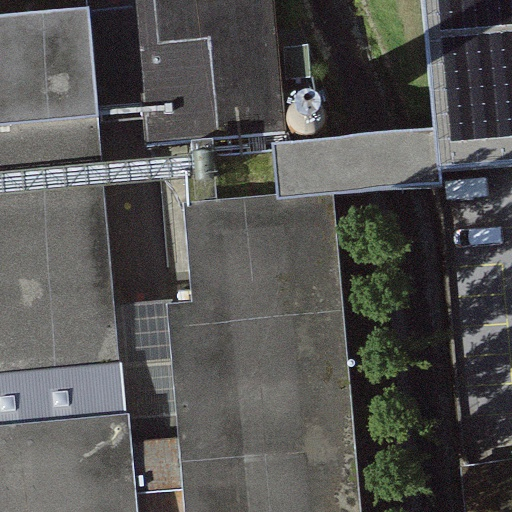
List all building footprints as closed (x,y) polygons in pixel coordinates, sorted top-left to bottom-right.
[(0,0),(0,433),(126,422),(89,13),(64,15),(62,0),(0,0)] [(137,0),(150,150),(284,138),(272,0),(137,0)] [(511,0),(423,0),(442,209),(511,202),(511,0)] [(190,511),(356,511),(329,198),(365,195),(345,142),(272,148),(272,155),(184,162),(198,309),(173,311),(190,511)] [(0,511),(133,511),(126,422),(0,433),(0,511)] [(511,511),(511,462),(467,469),(471,511),(511,511)]
